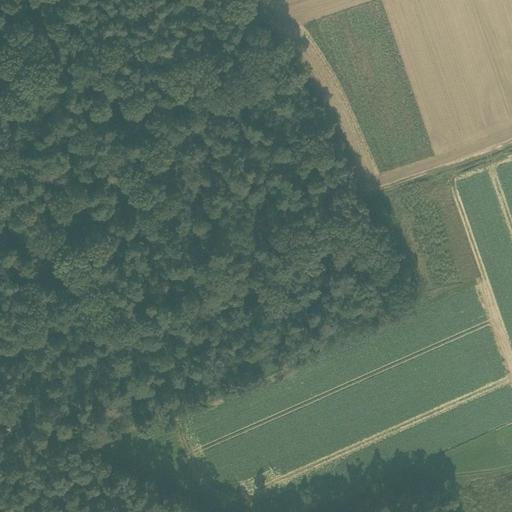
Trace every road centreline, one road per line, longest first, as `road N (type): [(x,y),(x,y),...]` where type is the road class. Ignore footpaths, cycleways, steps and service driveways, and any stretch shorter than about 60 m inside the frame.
road 1 (track): [(353,202),(59,350),(0,410)]
road 2 (track): [(14,400),(212,511)]
road 3 (track): [(353,202),(310,84),(261,0)]
road 4 (track): [(511,460),(335,511)]
road 5 (track): [(353,202),(511,138)]
